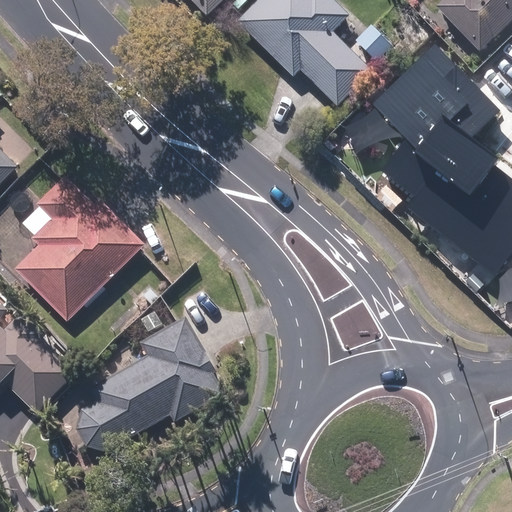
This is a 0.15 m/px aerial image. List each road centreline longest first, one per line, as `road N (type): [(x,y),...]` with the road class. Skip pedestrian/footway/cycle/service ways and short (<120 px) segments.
road 1 (secondary): [(229,181),(314,226),(370,283),(411,339),(411,373)]
road 2 (secondary): [(229,181),(49,0)]
road 3 (secondary): [(321,373),(279,254),(229,181)]
